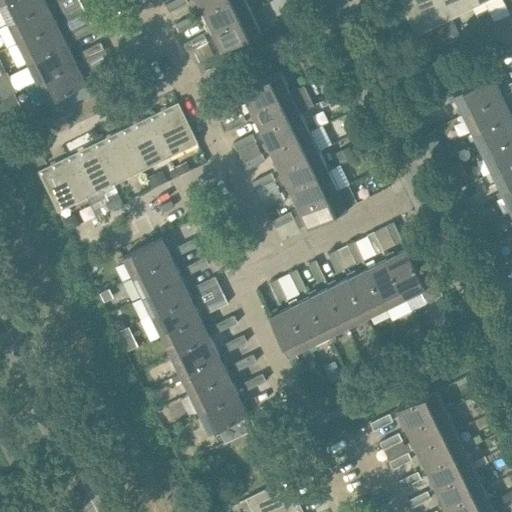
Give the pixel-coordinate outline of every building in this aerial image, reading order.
[(0,5),(9,23),(49,3),(47,0),(6,0),(0,3),(0,5)] [(188,2),(186,0),(174,0),(166,4),(170,11),(188,2)] [(197,0),(203,10),(224,0),(197,0)] [(252,10),(247,0),(224,0),(203,10),(212,30),(252,10)] [(289,0),(288,1),(293,14),(303,9),(298,0),(289,0)] [(444,16),(436,0),(400,0),(417,35),(418,34),(416,30),(428,24),(430,28),(446,21),(444,16)] [(458,15),(474,7),(470,0),(436,0),(444,16),(456,11),(458,15)] [(9,23),(18,42),(58,23),(49,3),(9,23)] [(85,10),(82,3),(64,12),(67,19),(85,10)] [(476,12),(484,26),(495,21),(488,6),(476,12)] [(252,10),(212,30),(222,50),(262,30),(252,10)] [(197,21),(194,14),(176,23),(179,30),(197,21)] [(95,29),(91,22),(73,31),(77,38),(95,29)] [(18,42),(28,62),(68,42),(58,23),(18,42)] [(208,41),(204,34),(185,43),(189,50),(208,41)] [(422,42),(427,53),(436,49),(431,38),(422,42)] [(28,62),(37,81),(77,61),(68,42),(28,62)] [(104,49),(101,42),(83,50),(86,57),(104,49)] [(319,52),(307,58),(312,68),(324,63),(319,52)] [(26,87),(36,107),(87,81),(77,61),(37,81),(26,87)] [(114,68),(110,61),(91,70),(95,77),(114,68)] [(242,90),(252,110),(291,91),(282,71),(242,90)] [(464,114),(504,94),(494,74),(454,94),(464,114)] [(252,110),(261,130),(301,110),(313,104),(304,85),(292,91),(291,91),(252,110)] [(30,123),(15,92),(3,97),(13,118),(18,128),(30,123)] [(464,114),(473,133),(511,114),(511,111),(504,94),(464,114)] [(237,102),(234,95),(215,104),(219,111),(237,102)] [(338,101),(344,112),(351,108),(345,97),(338,101)] [(151,115),(170,156),(171,156),(169,152),(180,146),(182,150),(198,142),(179,102),(171,106),(173,110),(153,120),(151,115)] [(301,110),(261,130),(271,149),(310,129),(301,110)] [(246,121),(243,114),(225,123),(228,130),(246,121)] [(511,138),(511,114),(473,133),(483,153),(511,138)] [(170,156),(151,115),(143,119),(145,123),(126,133),(123,129),(143,169),(141,165),(153,159),(155,163),(170,156)] [(143,169),(123,129),(116,133),(118,137),(98,147),(96,142),(114,179),(125,173),(127,177),(143,169)] [(271,149),(280,168),(320,149),(310,129),(271,149)] [(256,141),(252,134),(234,142),(238,149),(256,141)] [(492,172),(511,162),(511,138),(483,153),(492,172)] [(90,151),(70,160),(86,192),(97,187),(99,191),(115,183),(113,179),(114,179),(96,142),(88,146),(90,151)] [(336,152),(341,162),(355,155),(350,145),(336,152)] [(280,168),(290,188),(329,168),(320,149),(280,168)] [(362,153),(369,166),(377,162),(370,149),(362,153)] [(265,160),(262,153),(244,162),(247,169),(265,160)] [(35,159),(39,165),(47,162),(44,155),(35,159)] [(86,192),(70,160),(68,156),(60,160),(62,164),(43,174),(40,169),(39,170),(59,211),(60,210),(58,206),(70,200),(72,204),(88,196),(86,192)] [(176,166),(180,175),(191,169),(187,161),(176,166)] [(511,186),(511,162),(492,172),(502,192),(511,186)] [(329,168),(290,188),(299,207),(339,188),(329,168)] [(147,177),(153,187),(168,179),(163,169),(147,177)] [(442,173),(451,190),(458,186),(450,169),(442,173)] [(275,180),(271,172),(253,181),(257,188),(275,180)] [(511,186),(502,192),(511,211),(511,210),(511,186)] [(339,188),(299,207),(309,227),(349,208),(339,188)] [(104,197),(110,209),(124,202),(118,190),(104,197)] [(284,199),(281,192),(263,201),(266,208),(284,199)] [(92,206),(96,215),(106,210),(102,201),(92,206)] [(471,207),(461,211),(471,231),(481,227),(471,207)] [(294,218),(291,211),(272,220),(276,227),(294,218)] [(64,219),(69,229),(80,223),(77,219),(69,217),(64,219)] [(403,240),(394,221),(387,225),(396,243),(403,240)] [(376,252),(383,248),(375,231),(367,234),(376,252)] [(133,276),(173,256),(163,236),(123,256),(118,259),(121,265),(126,262),(133,276)] [(200,244),(196,237),(178,246),(181,253),(200,244)] [(364,258),(355,240),(348,244),(357,262),(364,258)] [(388,257),(407,298),(421,291),(424,298),(426,297),(428,301),(443,293),(418,242),(388,257)] [(345,268),(336,250),(329,253),(338,271),(345,268)] [(183,276),(173,256),(133,276),(143,295),(143,296),(183,276)] [(209,263),(206,256),(188,265),(191,272),(209,263)] [(407,298),(388,257),(368,267),(387,307),(407,298)] [(325,277),(316,259),(309,263),(318,281),(325,277)] [(368,267),(349,277),(368,316),(387,307),(368,267)] [(306,287),(297,269),(290,272),(299,290),(306,287)] [(152,315),(192,295),(183,276),(143,296),(152,315)] [(219,283),(215,276),(197,284),(201,291),(219,283)] [(348,326),(368,316),(349,277),(329,286),(348,326)] [(287,297),(278,278),(271,282),(280,301),(287,297)] [(310,296),(329,335),(332,341),(337,338),(335,333),(348,326),(329,286),(310,296)] [(108,289),(100,293),(105,303),(113,299),(108,289)] [(192,295),(152,315),(161,334),(162,334),(202,315),(192,295)] [(228,302),(225,295),(207,304),(210,311),(228,302)] [(329,335),(310,296),(290,305),(310,345),(313,351),(318,348),(315,342),(329,335)] [(296,351),(310,345),(290,305),(270,315),(290,355),(293,360),(299,357),(296,351)] [(238,321),(235,314),(217,323),(220,330),(238,321)] [(171,354),(211,334),(202,315),(162,334),(171,353),(171,354)] [(113,321),(118,330),(127,326),(124,320),(118,318),(113,321)] [(211,334),(171,354),(181,373),(221,353),(211,334)] [(247,341),(244,334),(226,343),(229,350),(247,341)] [(190,392),(230,373),(221,353),(181,373),(172,377),(175,383),(184,379),(190,392)] [(257,360),(254,353),(236,362),(239,369),(257,360)] [(200,412),(240,392),(230,373),(190,392),(200,412)] [(267,380),(263,373),(245,381),(249,388),(267,380)] [(398,408),(407,428),(447,409),(438,389),(398,408)] [(200,412),(209,431),(219,427),(226,441),(256,427),(249,412),(250,412),(240,392),(200,412)] [(283,413),(276,399),(257,408),(264,423),(283,413)] [(407,428),(417,448),(457,428),(447,409),(407,428)] [(393,420),(390,413),(371,422),(375,429),(393,420)] [(457,428),(417,448),(426,467),(466,448),(457,428)] [(402,439),(399,432),(381,441),(384,448),(402,439)] [(466,448),(426,467),(436,487),(476,467),(466,448)] [(412,459),(408,452),(390,461),(394,468),(412,459)] [(476,467),(436,487),(445,506),(485,486),(476,467)] [(421,478),(418,471),(400,480),(403,487),(421,478)] [(254,511),(288,511),(301,506),(298,498),(293,501),(284,481),(288,479),(288,477),(247,497),(254,511)] [(485,486),(445,506),(448,511),(481,511),(511,497),(511,488),(492,499),(485,486)] [(430,498),(427,491),(409,500),(413,506),(430,498)]
